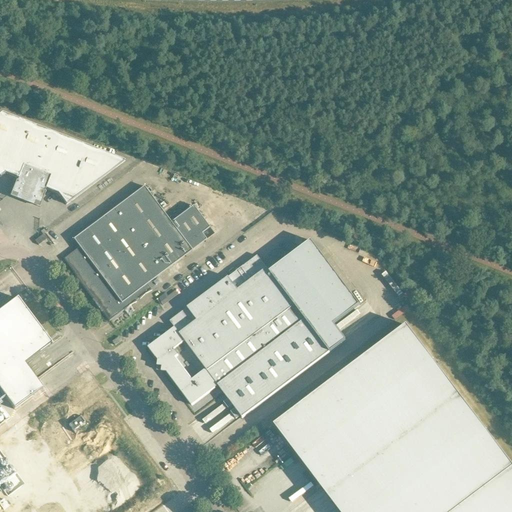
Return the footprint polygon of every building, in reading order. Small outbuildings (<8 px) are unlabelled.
[(10,195),(25,201),(52,132),(2,113),(0,113),(0,177),(5,173),(18,178),(17,181),(16,181),(10,195)] [(45,192),(46,189),(58,194),(66,205),(125,161),(52,132),(25,201),(40,207),(45,192)] [(214,234),(201,216),(193,206),(171,222),(144,186),(73,239),(79,247),(64,259),(72,270),(73,270),(79,278),(78,279),(93,299),(92,300),(97,305),(101,312),(102,311),(109,321),(124,310),(124,311),(130,306),(136,302),(135,301),(139,299),(140,300),(145,294),(151,291),(147,284),(198,246),(214,234)] [(46,239),(43,235),(35,241),(38,245),(46,239)] [(175,328),(172,330),(149,348),(158,361),(157,366),(162,367),(162,372),(167,372),(192,406),(218,386),(224,394),(243,418),(330,353),(346,341),(334,325),(360,306),(311,241),(270,272),(257,256),(205,295),(171,320),(170,321),(175,328)] [(41,388),(35,380),(24,365),(51,344),(17,298),(0,311),(0,390),(14,409),(43,388),(42,387),(41,388)] [(358,309),(337,324),(347,337),(368,322),(358,309)] [(275,425),(340,511),(511,511),(511,465),(407,326),(275,425)] [(118,337),(112,342),(115,346),(121,341),(118,337)] [(107,396),(80,416),(84,422),(82,424),(77,418),(69,424),(59,411),(0,455),(0,511),(135,511),(133,508),(140,503),(137,499),(136,498),(161,479),(148,463),(141,469),(130,454),(137,448),(132,441),(129,443),(123,437),(119,440),(115,434),(118,431),(113,425),(120,419),(109,406),(113,403),(107,396)]
